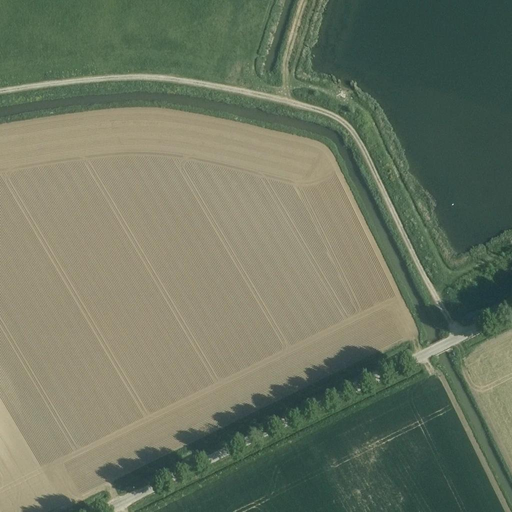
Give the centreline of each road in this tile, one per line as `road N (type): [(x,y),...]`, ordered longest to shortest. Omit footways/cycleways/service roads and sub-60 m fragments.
road 1 (track): [(455,338),(353,130),(331,113),(131,76),(0,92)]
road 2 (unclassified): [(102,511),(511,311)]
